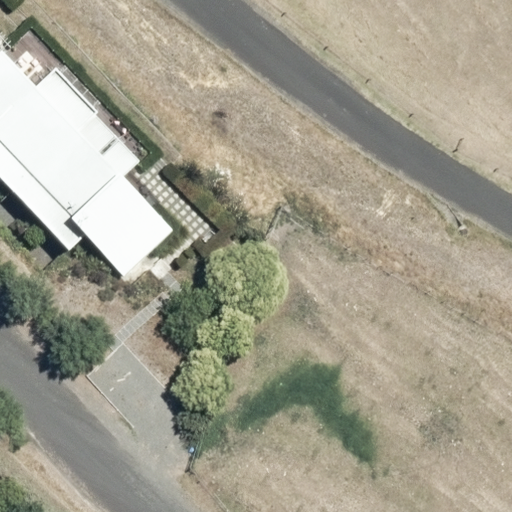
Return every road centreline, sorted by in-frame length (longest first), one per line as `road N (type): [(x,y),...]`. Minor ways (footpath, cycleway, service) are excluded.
road 1 (residential): [(191,0),(418,162),(511,218)]
road 2 (residential): [(139,511),(0,360)]
